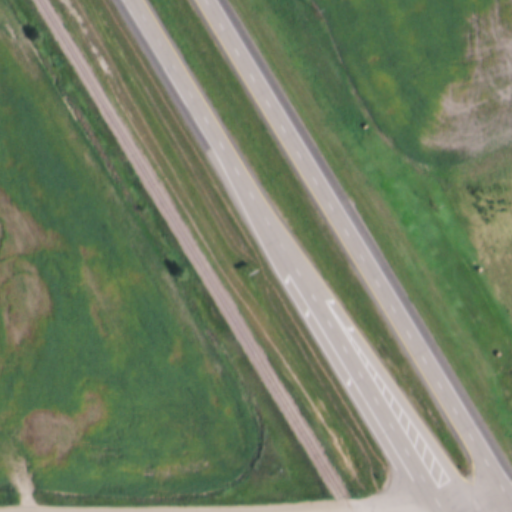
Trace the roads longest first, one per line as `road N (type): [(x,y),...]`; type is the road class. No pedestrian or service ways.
road 1 (trunk): [(133,0),(442,511)]
road 2 (trunk): [(511,504),(208,0)]
road 3 (residential): [(281,511),(383,505),(511,510)]
